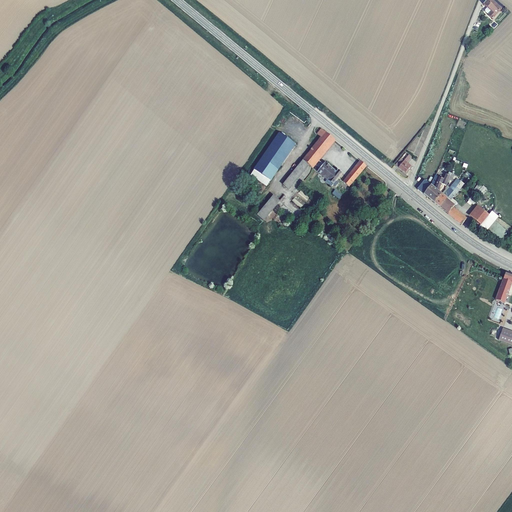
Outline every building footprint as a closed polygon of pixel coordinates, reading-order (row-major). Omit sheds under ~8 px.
[(497,10),(494,7),(487,1),(483,5),(487,8),(484,10),(489,14),(488,15),(493,19),(500,12),(497,10)] [(313,169),(315,168),(314,167),(320,161),(318,160),(335,140),(322,129),(320,131),(317,135),(321,138),(303,160),(309,165),(313,169)] [(270,182),(296,145),(279,133),(254,170),(254,171),(251,175),(266,186),(269,181),(270,182)] [(409,155),(403,161),(398,168),(405,174),(411,166),(407,163),(412,158),(409,155)] [(395,165),(398,168),(403,161),(400,159),(395,165)] [(309,165),(303,160),(283,185),(288,190),(309,165)] [(314,167),(315,168),(313,169),(327,180),(333,185),(335,186),(338,183),(336,181),(342,174),(338,171),(336,172),(325,163),(324,165),(320,161),(314,167)] [(343,182),(341,185),(346,190),(364,169),(366,166),(361,161),(343,182)] [(435,176),(431,184),(429,188),(424,195),(434,203),(442,194),(438,191),(441,184),(445,186),(449,176),(447,175),(446,175),(443,179),(435,176)] [(327,180),(322,185),(328,190),(333,185),(327,180)] [(440,208),(456,187),(460,182),(456,180),(444,195),(442,194),(434,203),(440,208)] [(476,190),(485,194),(488,188),(478,184),(476,190)] [(425,185),(423,188),(420,192),(424,195),(429,188),(425,185)] [(456,187),(440,208),(462,225),(463,223),(466,219),(452,208),(455,205),(449,201),(459,189),(456,187)] [(335,192),(332,195),(339,201),(342,197),(335,192)] [(274,196),(258,216),(264,221),(280,201),(274,196)] [(480,209),(473,220),(481,226),(489,216),(480,209)] [(511,283),(511,275),(506,273),(505,275),(496,300),(505,304),(511,283)] [(511,333),(503,330),(499,342),(511,346),(511,333)]
